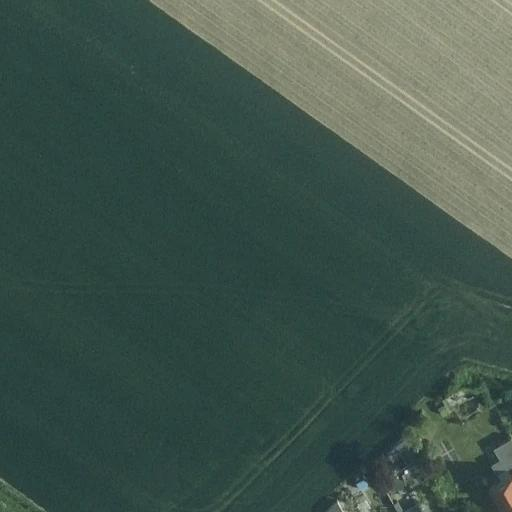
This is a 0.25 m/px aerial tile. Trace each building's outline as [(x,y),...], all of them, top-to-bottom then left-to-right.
[(426,426),(419,435),(428,442),(432,436),(432,431),(426,426)] [(491,463),(497,473),(511,464),(511,436),(493,447),(500,458),(491,463)] [(511,511),(511,471),(488,484),(502,511),(511,511)] [(363,480),(356,484),(360,491),(367,487),(363,480)] [(403,511),(396,500),(393,502),(398,511),(403,511)] [(342,511),(336,501),(325,511),(342,511)]
